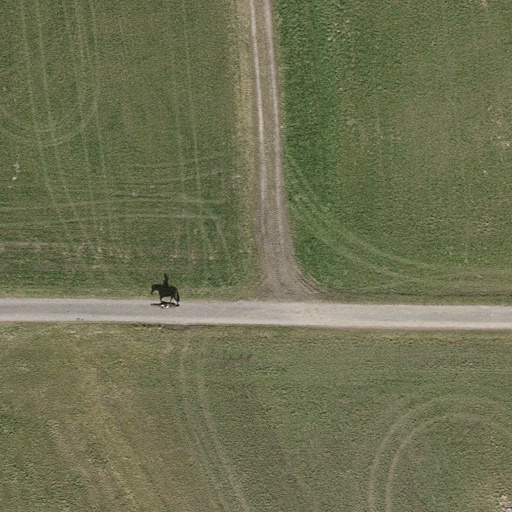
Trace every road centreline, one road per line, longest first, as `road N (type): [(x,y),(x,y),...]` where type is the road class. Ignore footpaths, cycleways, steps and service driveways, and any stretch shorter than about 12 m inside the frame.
road 1 (track): [(511,319),(0,320)]
road 2 (track): [(270,321),(252,0)]
